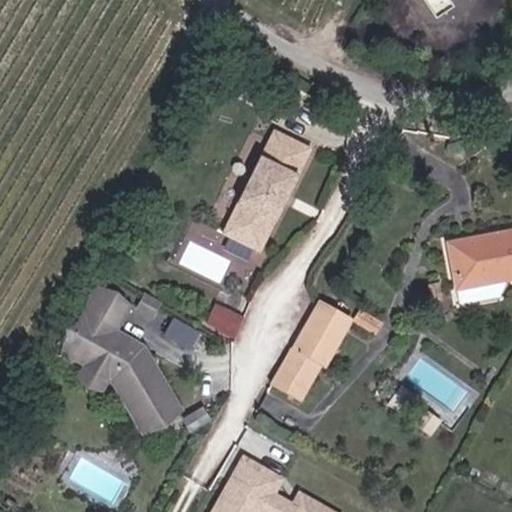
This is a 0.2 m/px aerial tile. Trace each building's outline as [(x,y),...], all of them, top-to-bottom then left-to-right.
[(314,148),(277,131),(227,235),(264,252),(314,148)] [(467,307),(504,302),(511,280),(511,279),(511,230),(454,241),(467,307)] [(131,309),(101,292),(80,330),(88,335),(74,361),(112,382),(140,437),(179,417),(145,351),(117,335),(131,309)] [(155,321),(161,301),(143,295),(136,315),(155,321)] [(207,325),(239,335),(246,312),(215,302),(207,325)] [(346,323),(314,305),(290,350),(317,364),(321,367),(346,323)] [(381,322),(358,307),(351,322),(373,336),(381,322)] [(175,316),(165,334),(190,348),(201,330),(175,316)] [(298,402),(317,364),(290,350),(270,388),(298,402)] [(319,511),(298,511),(293,509),(271,497),(278,482),(242,463),(224,495),(230,498),(223,511),(326,511),(321,509),(319,511)] [(223,511),(230,498),(224,495),(215,511),(223,511)] [(319,511),(321,509),(299,497),(293,509),(298,511),(319,511)]
